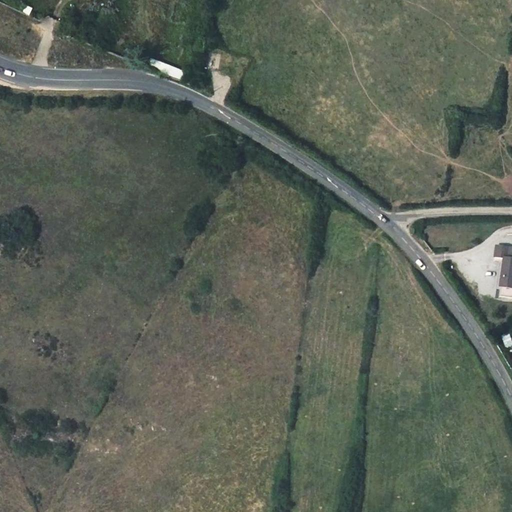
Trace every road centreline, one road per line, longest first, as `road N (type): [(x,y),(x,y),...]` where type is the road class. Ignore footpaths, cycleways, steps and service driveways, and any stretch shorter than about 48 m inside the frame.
road 1 (tertiary): [(0,67),(173,90),(236,120),(386,224)]
road 2 (tertiary): [(386,224),(430,269),(511,404)]
road 3 (unclassified): [(386,224),(417,213),(511,210)]
